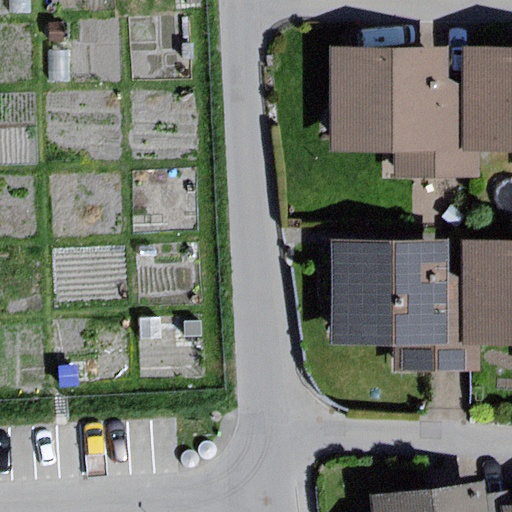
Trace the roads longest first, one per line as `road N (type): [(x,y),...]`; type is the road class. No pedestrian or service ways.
road 1 (residential): [(286,496),(249,193),(239,0)]
road 2 (residential): [(286,496),(0,511)]
